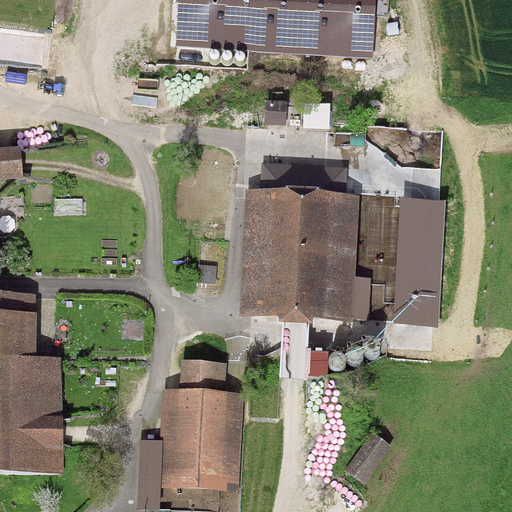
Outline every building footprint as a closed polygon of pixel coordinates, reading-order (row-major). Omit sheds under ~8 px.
[(372,0),(180,0),(178,45),(370,56),(372,0)] [(286,101),(267,99),(265,123),(284,124),(286,101)] [(329,103),(304,104),(304,128),(330,128),(329,103)] [(0,185),(24,184),(22,150),(0,151),(0,185)] [(350,169),(264,166),(263,193),(248,192),(242,322),(280,323),(280,329),(316,331),(316,326),(355,327),(360,200),(349,199),(350,169)] [(35,298),(0,297),(0,477),(62,477),(60,361),(35,362),(35,298)] [(228,367),(183,364),(181,393),(163,392),(157,477),(241,483),(246,397),(226,395),(228,367)] [(395,447),(376,432),(345,471),(364,486),(395,447)]
